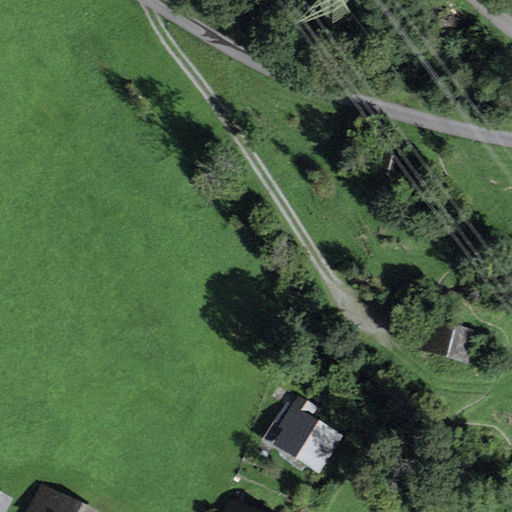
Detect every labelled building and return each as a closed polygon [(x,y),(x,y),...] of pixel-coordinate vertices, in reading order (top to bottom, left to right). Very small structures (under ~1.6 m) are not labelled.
[(429,311),(420,340),(472,355),(480,325),(429,311)] [(291,410),(298,414),(306,403),(299,398),(291,410)] [(300,455),(318,466),(335,439),(306,421),(314,408),(306,403),(298,414),(291,410),(281,426),(288,431),(281,443),(300,455)] [(296,461),(300,455),(281,443),(288,431),(281,426),(270,445),(296,461)] [(32,511),(48,511),(56,496),(44,489),(32,511)] [(0,493),(0,511),(2,511),(9,499),(0,493)] [(48,511),(88,511),(56,496),(48,511)]
